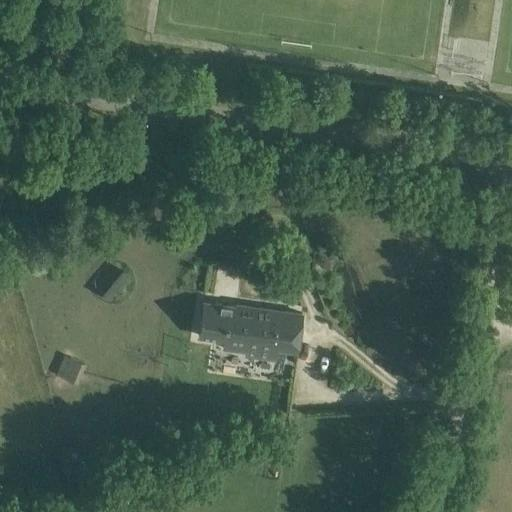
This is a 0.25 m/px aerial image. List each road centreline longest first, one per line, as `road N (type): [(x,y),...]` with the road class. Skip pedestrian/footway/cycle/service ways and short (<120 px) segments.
road 1 (unclassified): [(504,161),(98,100)]
road 2 (unclassified): [(422,511),(470,390),(504,161)]
